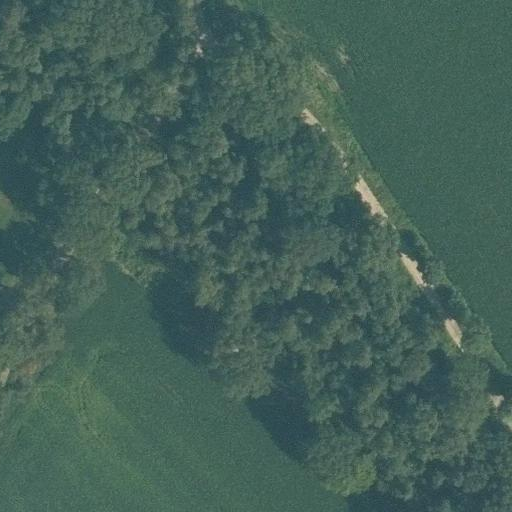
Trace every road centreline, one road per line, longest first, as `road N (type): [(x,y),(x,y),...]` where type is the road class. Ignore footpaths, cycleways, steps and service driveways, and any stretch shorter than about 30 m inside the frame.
road 1 (track): [(192,31),(275,72),(333,119),(511,410)]
road 2 (unclassified): [(0,349),(170,98),(194,0)]
